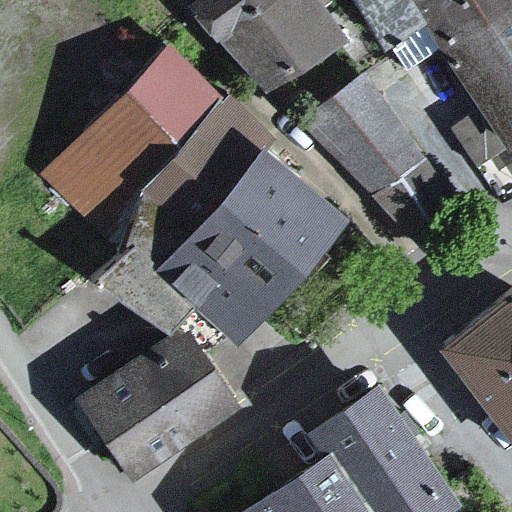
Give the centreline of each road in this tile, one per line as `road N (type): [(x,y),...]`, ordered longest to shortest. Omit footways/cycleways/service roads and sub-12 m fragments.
road 1 (residential): [(511,259),(108,509)]
road 2 (residential): [(108,509),(0,351)]
